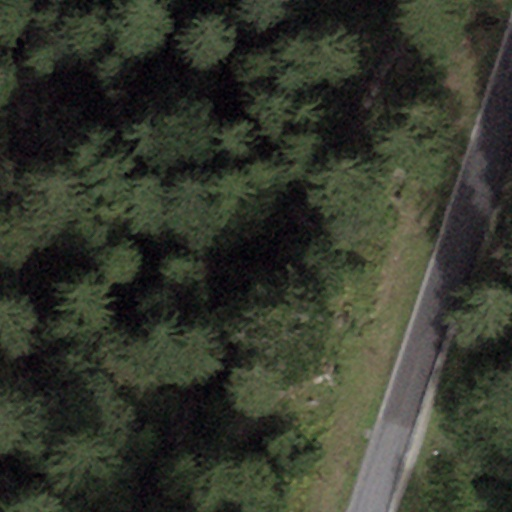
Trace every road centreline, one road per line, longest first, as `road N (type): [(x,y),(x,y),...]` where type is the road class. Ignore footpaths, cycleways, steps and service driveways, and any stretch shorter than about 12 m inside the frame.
road 1 (track): [(422,0),(392,35),(131,511)]
road 2 (track): [(0,488),(24,390),(20,121),(27,0)]
road 3 (tertiary): [(511,141),(382,511)]
